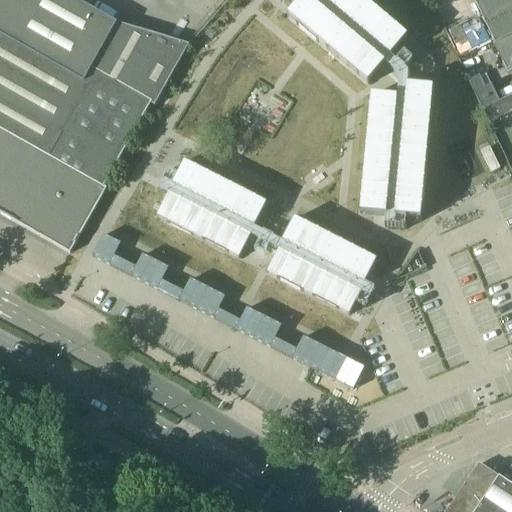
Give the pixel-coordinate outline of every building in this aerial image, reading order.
[(155,107),(189,46),(117,25),(72,0),(1,0),(0,3),(0,214),(70,254),(107,189),(106,189),(109,185),(106,183),(151,105),(155,107)] [(308,0),(301,0),(287,17),(368,85),(385,65),(308,0)] [(362,0),(320,0),(390,59),(407,38),(362,0)] [(511,0),(472,0),(494,46),(508,73),(511,71),(511,0)] [(478,79),(469,83),(468,84),(481,111),(482,110),(497,103),(490,88),(484,90),(478,79)] [(407,86),(394,218),(421,220),(433,88),(407,86)] [(511,95),(497,103),(482,110),(489,124),(511,112),(511,95)] [(371,96),(360,215),(386,217),(397,98),(371,96)] [(489,148),(480,153),(491,174),(500,170),(489,148)] [(184,163),(172,187),(255,229),(267,205),(184,163)] [(169,194),(157,217),(239,260),(251,236),(169,194)] [(295,219),(282,243),(365,285),(377,262),(295,219)] [(104,237),(93,258),(354,391),(365,370),(304,339),(297,352),(276,340),(282,328),(247,310),(241,323),(219,312),(226,299),(191,281),(184,294),(163,283),(169,270),(143,256),(136,269),(115,258),(121,245),(104,237)] [(279,250),(267,274),(349,316),(361,292),(279,250)] [(119,468),(92,452),(79,472),(107,488),(119,468)] [(511,511),(511,488),(478,467),(448,511),(511,511)]
